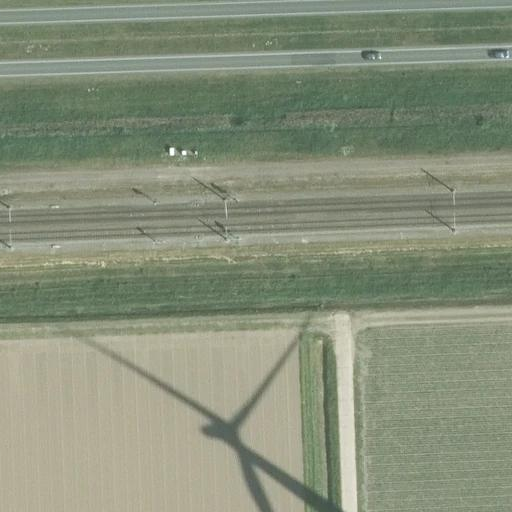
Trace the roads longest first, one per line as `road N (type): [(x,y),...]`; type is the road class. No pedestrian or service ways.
road 1 (track): [(0,182),(511,162)]
road 2 (trunk): [(511,0),(0,17)]
road 3 (trunk): [(0,69),(511,52)]
road 4 (track): [(347,511),(340,316)]
